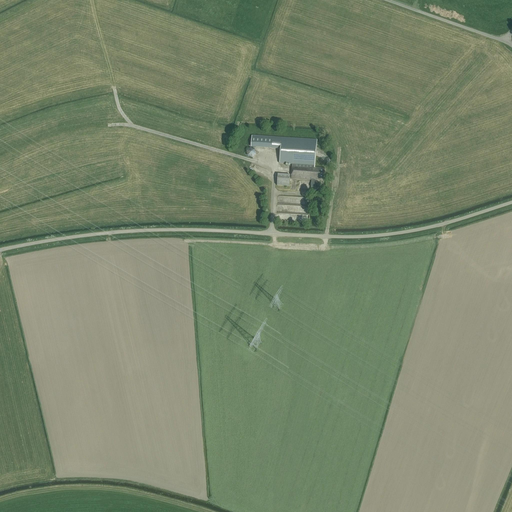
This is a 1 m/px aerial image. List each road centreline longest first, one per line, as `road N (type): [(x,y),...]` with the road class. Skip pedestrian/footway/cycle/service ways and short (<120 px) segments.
road 1 (unclassified): [(0,258),(177,233),(367,237),(511,202)]
road 2 (unclassified): [(511,45),(386,0)]
